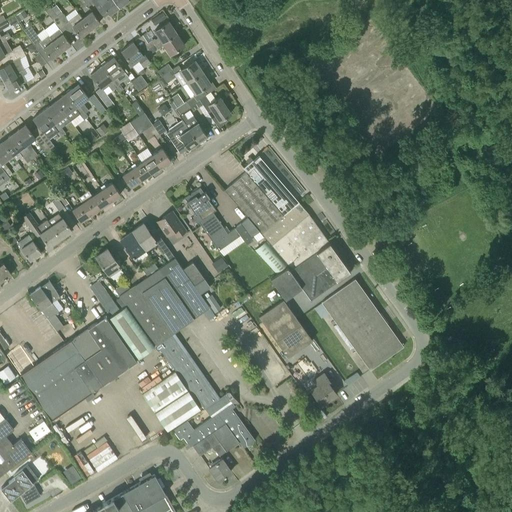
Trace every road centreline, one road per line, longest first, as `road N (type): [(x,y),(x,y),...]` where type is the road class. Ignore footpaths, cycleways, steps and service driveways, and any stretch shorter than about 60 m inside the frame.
road 1 (unclassified): [(47,511),(156,450),(172,452),(213,500),(223,501),(416,361),(423,344),(409,319),(259,116)]
road 2 (residential): [(0,301),(259,116)]
road 3 (residential): [(5,117),(161,0)]
road 4 (residential): [(259,116),(175,0)]
